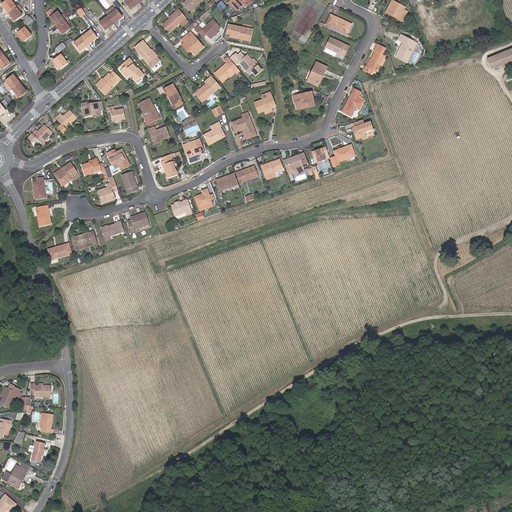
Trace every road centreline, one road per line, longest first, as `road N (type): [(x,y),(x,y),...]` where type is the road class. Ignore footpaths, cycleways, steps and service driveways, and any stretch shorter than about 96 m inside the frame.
road 1 (residential): [(155,196),(194,184),(231,158),(324,130),(371,31),(367,12),(347,0)]
road 2 (tertiary): [(2,171),(19,201),(66,363)]
road 3 (residential): [(9,160),(31,166),(76,142),(133,138),(155,196)]
road 4 (tertiary): [(66,363),(71,428),(62,465),(31,511)]
road 5 (tertiary): [(45,103),(142,19)]
